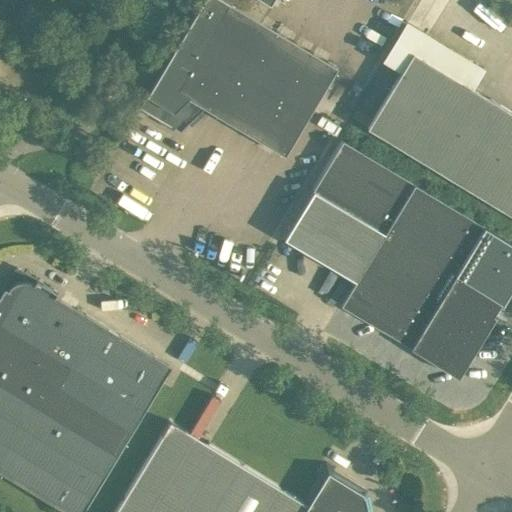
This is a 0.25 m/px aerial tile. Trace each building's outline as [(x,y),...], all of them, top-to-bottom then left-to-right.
[(203,0),(139,107),(159,119),(175,129),(179,132),(187,124),(205,107),(284,154),(336,67),(260,22),(270,4),(272,0),(203,0)] [(414,50),(367,126),(511,215),(511,111),(498,103),(414,50)] [(281,236),(292,243),(353,280),(338,303),(445,368),(460,377),(468,363),(472,357),(493,323),(497,316),(492,314),(498,303),(503,306),(511,291),(511,243),(340,139),(310,188),(302,202),(281,236)] [(54,295),(56,291),(53,289),(15,266),(0,291),(0,471),(66,511),(80,511),(159,383),(170,365),(54,295)] [(366,511),(366,509),(365,502),(363,499),(360,497),(362,492),(331,473),(335,467),(324,461),(318,471),(324,474),(305,504),(211,448),(191,435),(168,422),(112,511),(366,511)]
